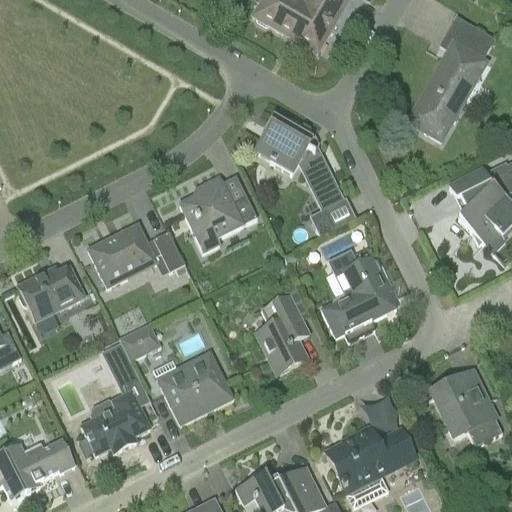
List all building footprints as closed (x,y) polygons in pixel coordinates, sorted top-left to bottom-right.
[(243,0),(242,2),(257,11),(251,21),(254,23),(255,26),(264,31),(267,31),(281,39),(282,37),(300,47),(299,49),(316,59),(335,26),(333,25),(345,3),(348,4),(348,3),(342,0),(243,0)] [(444,66),(441,64),(424,94),(428,96),(409,130),(439,147),(483,69),(479,67),(493,43),(455,22),(437,52),(448,58),(444,66)] [(324,214),(342,205),(316,152),(312,159),(305,155),(311,145),(271,121),(260,141),(263,143),(255,157),(269,165),(268,168),(290,181),(300,165),(307,169),(303,174),(324,214)] [(482,175),(449,192),(447,193),(461,220),(456,225),(470,238),(476,252),(480,248),(491,259),(504,246),(500,242),(511,230),(511,167),(505,171),(504,168),(483,178),(482,175)] [(178,210),(187,228),(202,258),(218,250),(215,244),(256,224),(244,201),(230,208),(217,182),(196,193),(199,199),(178,210)] [(335,235),(327,218),(310,226),(318,243),(335,235)] [(86,255),(95,273),(105,294),(162,266),(168,278),(183,271),(166,238),(151,245),(153,248),(146,251),(136,230),(135,232),(122,238),(121,236),(118,237),(119,239),(112,242),(114,245),(103,250),(102,247),(86,255)] [(365,255),(351,262),(355,270),(356,270),(369,263),(365,255)] [(282,262),(287,271),(292,269),(294,263),(291,258),(282,262)] [(330,310),(320,315),(325,327),(334,344),(343,340),(347,348),(374,334),(370,327),(385,319),(393,315),(395,314),(394,313),(390,305),(388,301),(389,298),(386,298),(377,279),(378,276),(374,267),(371,266),(370,263),(369,263),(356,270),(355,270),(351,262),(351,261),(344,259),(331,266),(328,272),(331,278),(338,280),(341,278),(349,294),(346,302),(344,304),(339,302),(331,306),(330,310)] [(42,279),(15,292),(19,300),(17,304),(21,312),(26,314),(34,328),(83,303),(77,291),(68,273),(56,279),(53,273),(52,274),(53,276),(43,281),(42,279)] [(307,341),(301,328),(287,301),(259,316),(267,333),(255,339),(276,380),(305,366),(295,347),(307,341)] [(147,330),(117,345),(129,368),(144,360),(142,357),(157,349),(147,330)] [(0,374),(20,365),(6,338),(0,341),(0,374)] [(104,356),(122,392),(137,385),(119,349),(104,356)] [(208,357),(155,384),(168,412),(177,429),(203,417),(205,419),(206,418),(204,413),(211,410),(213,414),(215,414),(214,411),(231,403),(222,385),(208,357)] [(470,379),(430,399),(432,402),(432,403),(452,443),(454,447),(467,440),(474,453),(501,439),(493,425),(484,407),(480,397),(478,394),(473,384),(472,382),(470,379)] [(89,427),(79,432),(85,444),(94,462),(109,454),(112,460),(120,455),(122,450),(127,452),(135,448),(132,443),(149,434),(140,416),(138,413),(130,397),(127,399),(110,407),(105,407),(91,414),(89,422),(91,426),(89,427)] [(343,452),(324,460),(333,478),(348,508),(350,511),(358,511),(386,498),(378,482),(414,464),(408,453),(399,435),(374,448),(367,434),(350,442),(352,447),(343,452)] [(73,471),(64,453),(61,446),(40,457),(37,450),(21,457),(18,451),(0,459),(0,491),(1,491),(9,508),(38,493),(36,489),(42,487),(41,484),(57,476),(58,479),(73,471)] [(233,494),(241,511),(253,507),(255,511),(335,511),(333,508),(324,511),(305,472),(277,486),(273,478),(265,482),(263,479),(233,494)]
